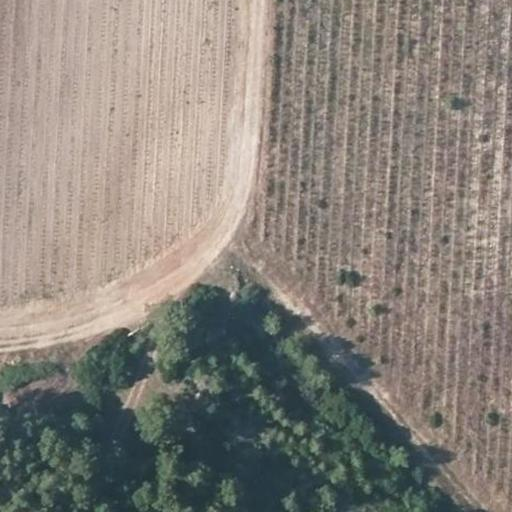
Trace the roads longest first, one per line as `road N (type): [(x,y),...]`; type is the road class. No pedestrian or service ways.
road 1 (track): [(258,0),(248,190),(227,242),(154,307),(55,345),(0,347)]
road 2 (track): [(488,511),(227,242)]
